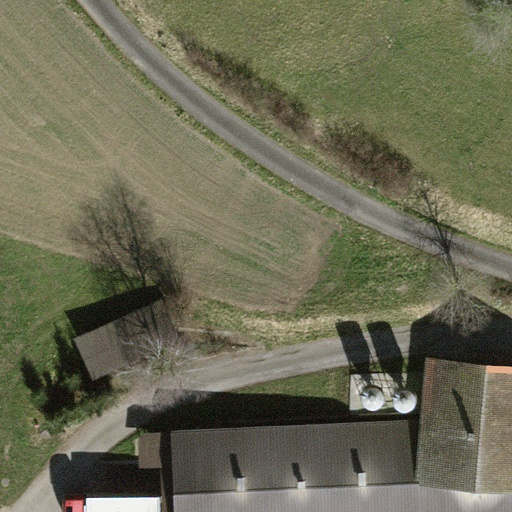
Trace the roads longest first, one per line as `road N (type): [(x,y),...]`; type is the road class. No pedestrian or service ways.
road 1 (track): [(511,328),(225,377),(137,412),(49,511)]
road 2 (track): [(95,0),(242,145),(419,240),(511,273)]
